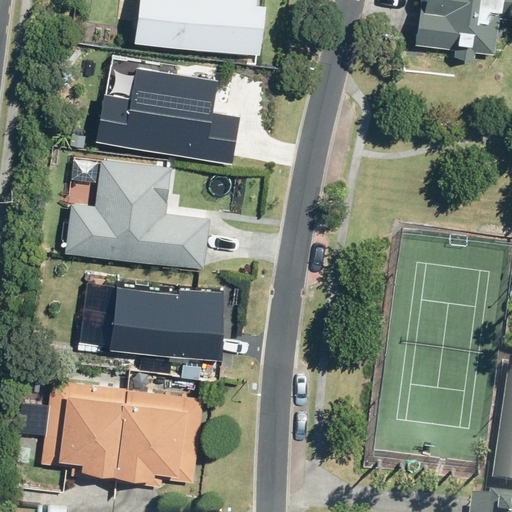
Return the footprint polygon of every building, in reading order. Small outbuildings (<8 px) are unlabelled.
[(137,0),(76,0),(71,40),(132,47),(133,35),(137,0)] [(139,0),(135,33),(261,49),(267,0),(266,0),(139,0)] [(511,0),(418,0),(415,31),(456,37),(455,49),(472,52),(474,39),(496,43),(500,7),(511,8),(511,0)] [(96,133),(232,157),(241,111),(213,106),(219,75),(137,61),(132,91),(104,86),(96,133)] [(65,246),(204,263),(210,214),(166,208),(171,162),(101,153),(95,200),(72,197),(65,246)] [(110,342),(222,355),(224,288),(179,282),(178,286),(118,279),(110,342)] [(268,282),(238,280),(237,301),(267,303),(268,282)] [(52,371),(41,454),(72,458),(71,466),(114,471),(126,381),(52,371)] [(129,379),(117,470),(162,476),(163,468),(192,471),(203,388),(129,379)] [(511,511),(511,489),(493,487),(492,494),(473,491),(470,511),(511,511)]
